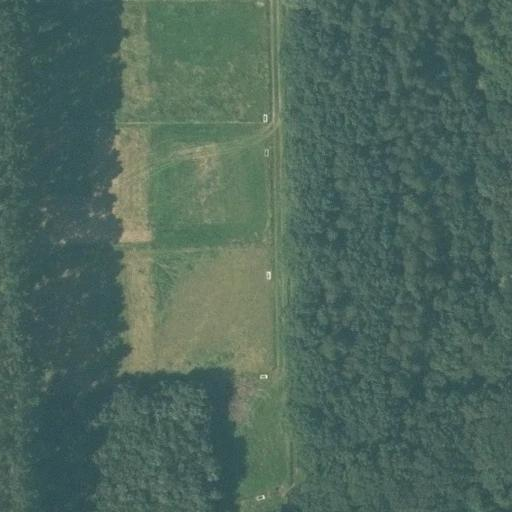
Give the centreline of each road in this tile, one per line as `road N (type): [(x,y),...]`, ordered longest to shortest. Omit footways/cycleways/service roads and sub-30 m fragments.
road 1 (track): [(297,505),(284,0)]
road 2 (track): [(511,450),(297,505)]
